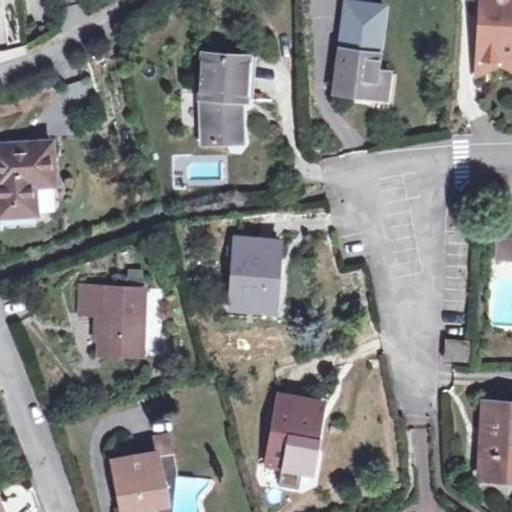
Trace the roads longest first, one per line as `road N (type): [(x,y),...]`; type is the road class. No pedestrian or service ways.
road 1 (residential): [(445,163),(372,166),(362,176),(389,300),(427,316)]
road 2 (residential): [(64,511),(0,334)]
road 3 (residential): [(445,163),(437,174),(427,316)]
road 4 (residential): [(130,0),(0,72)]
